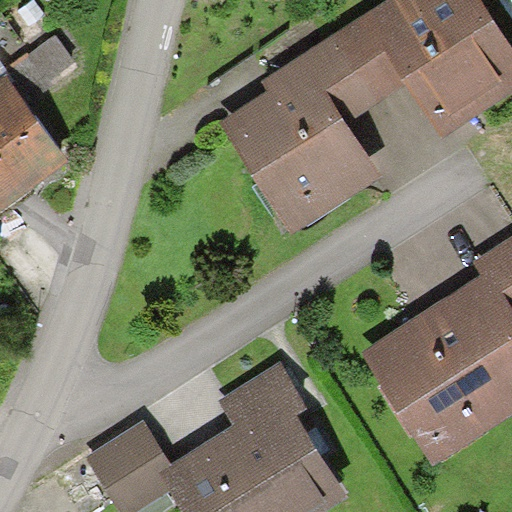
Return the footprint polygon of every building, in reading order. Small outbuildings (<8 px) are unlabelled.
[(396,0),(389,0),(343,28),(383,92),(396,84),(428,135),(511,83),(511,69),(468,0),(405,0),(399,4),(396,0)] [(211,131),(275,233),(356,182),(323,129),(383,92),(343,28),(249,87),(258,102),(211,131)] [(0,201),(52,164),(2,95),(0,95),(0,201)] [(511,236),(467,264),(476,277),(359,350),(429,461),(511,409),(511,236)] [(287,370),(234,401),(248,426),(181,467),(159,430),(100,464),(128,511),(130,511),(185,479),(204,511),(295,511),(335,488),(290,415),(308,404),(287,370)]
